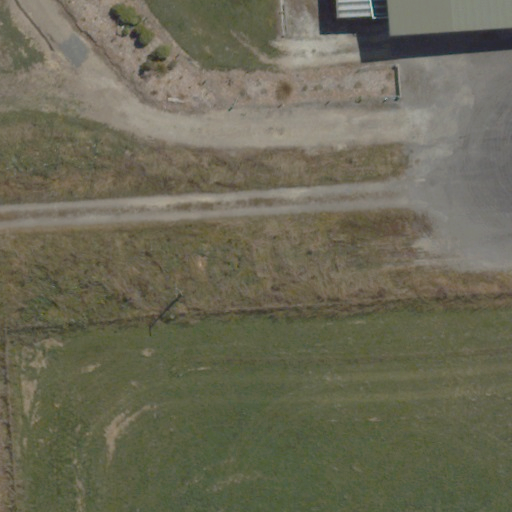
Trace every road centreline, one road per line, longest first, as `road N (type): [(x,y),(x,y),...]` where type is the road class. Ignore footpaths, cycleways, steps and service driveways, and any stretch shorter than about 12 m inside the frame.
road 1 (unclassified): [(192,203),(511,184)]
road 2 (track): [(192,203),(0,215)]
